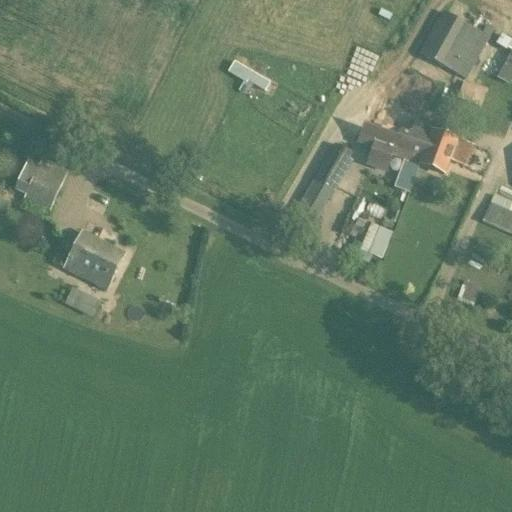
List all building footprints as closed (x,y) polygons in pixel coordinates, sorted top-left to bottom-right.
[(465,82),(488,40),(441,14),(418,56),(465,82)] [(511,74),(511,37),(502,32),(486,60),(511,74)] [(233,63),(261,77),(264,69),(237,55),(233,63)] [(264,93),(269,83),(231,63),(225,74),(264,93)] [(456,99),(478,109),(486,92),(464,82),(456,99)] [(391,157),(419,167),(428,144),(411,138),(414,128),(417,120),(416,120),(372,104),(358,145),(373,150),(367,166),(386,173),(391,157)] [(431,134),(414,128),(411,138),(428,144),(419,167),(443,176),(456,143),(431,133),(431,134)] [(330,151),(313,182),(333,193),(350,163),(330,151)] [(24,198),(23,201),(48,213),(64,179),(28,162),(13,193),(24,198)] [(409,192),(416,168),(401,164),(394,188),(409,192)] [(511,236),(511,203),(493,196),(481,223),(511,236)] [(359,251),(381,261),(393,234),(371,224),(359,251)] [(106,293),(125,256),(82,235),(64,272),(106,293)] [(474,307),(481,290),(463,283),(457,300),(474,307)] [(70,289),(63,306),(90,319),(98,302),(70,289)]
